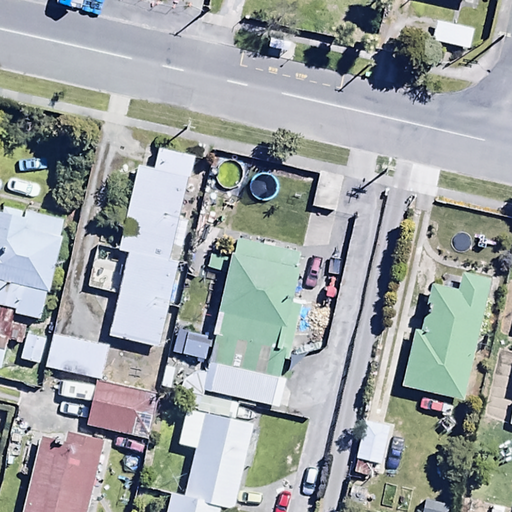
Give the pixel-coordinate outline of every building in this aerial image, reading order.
[(469,28),(432,21),(428,43),(465,50),(469,28)] [(85,288),(115,296),(105,333),(155,346),(181,247),(168,243),(191,156),(157,147),(152,166),(138,163),(115,251),(126,254),(120,275),(90,267),(85,288)] [(0,356),(4,340),(19,344),(23,325),(9,322),(11,312),(39,318),(63,218),(0,203),(0,202),(0,356)] [(209,332),(213,333),(201,390),(276,405),(298,303),(289,301),(299,250),(192,227),(182,275),(204,280),(206,270),(221,273),(209,332)] [(416,328),(409,327),(396,385),(458,399),(486,279),(458,273),(454,288),(427,281),(416,328)] [(174,330),(169,352),(202,360),(207,338),(174,330)] [(107,344),(52,331),(44,366),(99,379),(107,344)] [(38,363),(43,338),(23,334),(18,359),(38,363)] [(93,379),(83,425),(144,439),(154,393),(93,379)] [(511,385),(503,426),(511,427),(511,385)] [(216,511),(218,504),(232,507),(250,423),(199,412),(182,492),(167,489),(161,511),(216,511)] [(386,422),(361,418),(351,473),(367,476),(370,460),(379,461),(386,422)] [(115,459),(96,454),(100,439),(65,431),(62,440),(38,434),(18,511),(81,511),(90,479),(109,484),(115,459)] [(441,511),(444,504),(420,498),(416,511),(441,511)]
